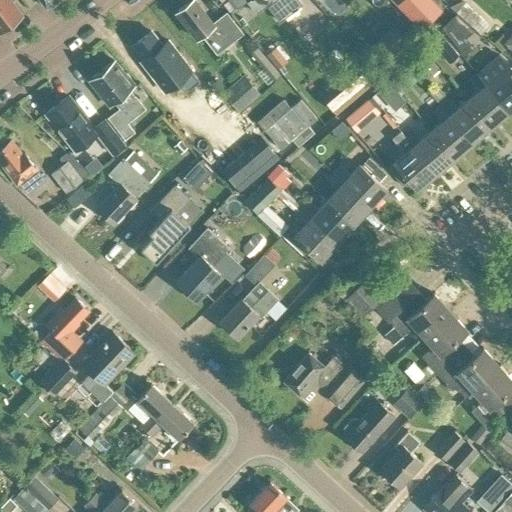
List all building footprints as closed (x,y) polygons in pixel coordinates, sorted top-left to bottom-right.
[(0,0),(0,31),(22,15),(10,0),(0,0)] [(202,34),(216,53),(243,33),(226,11),(212,22),(194,0),(190,0),(176,11),(196,38),(202,34)] [(230,0),(236,7),(245,0),(256,13),(270,2),(283,18),(301,4),(298,0),(230,0)] [(444,16),(429,0),(387,0),(422,37),(444,16)] [(469,0),(463,0),(457,7),(478,26),(487,15),(469,0)] [(463,55),(471,47),(446,21),(439,27),(463,55)] [(408,42),(392,25),(369,47),(385,64),(408,42)] [(151,31),(133,44),(144,58),(141,61),(164,90),(179,78),(187,90),(199,81),(168,40),(162,45),(151,31)] [(277,67),(286,60),(275,46),(266,54),(277,67)] [(425,79),(438,68),(425,53),(412,64),(425,79)] [(511,65),(499,54),(476,73),(508,111),(511,107),(511,65)] [(113,60),(89,79),(109,105),(114,101),(119,108),(107,117),(124,139),(135,131),(128,122),(145,108),(135,95),(134,96),(129,90),(135,85),(127,73),(125,74),(113,60)] [(400,93),(408,86),(397,73),(389,80),(400,93)] [(490,126),(508,111),(476,73),(468,80),(477,90),(467,99),(490,126)] [(240,113),(260,96),(259,95),(260,94),(243,74),(222,93),(240,113)] [(68,95),(46,112),(76,151),(99,133),(73,99),(71,100),(68,95)] [(490,126),(467,99),(457,108),(448,97),(440,104),(472,142),(490,126)] [(380,111),(368,98),(356,108),(368,121),(380,111)] [(184,134),(197,122),(178,102),(166,114),(184,134)] [(454,157),(472,142),(440,104),(432,110),(441,121),(431,130),(454,157)] [(454,157),(431,130),(420,139),(411,128),(404,134),(436,172),(454,157)] [(417,188),(436,172),(404,134),(396,141),(405,152),(394,161),(417,188)] [(239,190),(279,156),(262,135),(222,169),(239,190)] [(22,154),(11,139),(0,147),(0,161),(16,183),(18,182),(27,194),(45,179),(25,152),(22,154)] [(180,153),(186,147),(179,140),(173,146),(180,153)] [(157,173),(133,150),(125,159),(123,157),(109,173),(119,182),(97,207),(113,222),(136,197),(135,196),(157,173)] [(67,151),(58,158),(62,163),(50,172),(65,192),(90,173),(67,151)] [(333,172),(369,205),(386,188),(370,173),(377,165),(368,157),(361,165),(359,164),(350,174),(340,164),(333,172)] [(195,160),(179,177),(192,189),(208,172),(195,160)] [(260,210),(293,174),(278,161),(246,198),(260,210)] [(353,223),(369,205),(333,172),(326,179),(336,189),(327,199),(353,223)] [(152,234),(140,247),(155,261),(167,248),(169,250),(180,239),(177,237),(189,224),(176,211),(189,197),(174,183),(149,210),(159,219),(154,225),(148,231),(152,234)] [(337,241),(353,223),(327,199),(318,209),(307,199),(300,207),(337,241)] [(321,258),(337,241),(300,207),(294,214),(304,224),(294,234),(321,258)] [(208,227),(189,248),(198,256),(176,280),(184,288),(182,289),(194,300),(195,298),(196,299),(221,273),(213,266),(230,247),(208,227)] [(276,299),(277,298),(259,280),(274,264),(263,254),(244,275),(254,285),(242,298),(220,321),(236,336),(257,313),(260,316),(265,311),(276,299)] [(360,318),(389,290),(381,270),(365,279),(343,300),(360,318)] [(30,291),(47,307),(60,292),(42,276),(30,291)] [(423,334),(450,310),(433,292),(425,300),(407,279),(376,307),(387,319),(387,318),(402,335),(414,324),(423,334)] [(52,329),(41,341),(62,361),(82,340),(72,331),(78,323),(76,321),(88,309),(75,297),(64,309),(62,307),(46,324),(52,329)] [(284,307),(276,299),(265,311),(273,319),(284,307)] [(428,363),(436,373),(454,356),(466,346),(458,337),(467,329),(450,310),(423,334),(432,345),(421,355),(428,363)] [(85,419),(78,427),(91,438),(98,431),(121,405),(109,394),(113,391),(104,382),(134,351),(112,331),(82,363),(90,370),(80,381),(89,389),(102,402),(85,419)] [(474,355),(466,346),(454,356),(436,373),(452,389),(455,386),(465,396),(473,389),(499,365),(483,347),(474,355)] [(322,363),(308,351),(283,380),(307,401),(319,387),(341,406),(364,379),(349,366),(348,368),(331,353),(322,363)] [(42,382),(39,385),(51,396),(53,393),(73,373),(61,362),(60,363),(42,382)] [(413,381),(410,384),(416,390),(436,373),(428,363),(419,371),(422,374),(413,381)] [(511,379),(499,365),(473,389),(482,400),(470,410),(486,427),(504,411),(495,402),(511,386),(511,379)] [(146,430),(172,402),(151,382),(136,398),(151,413),(140,425),(146,430)] [(407,417),(422,401),(406,387),(392,403),(407,417)] [(384,425),(393,414),(373,397),(363,409),(367,412),(359,420),(356,418),(350,418),(343,427),(343,432),(346,434),(345,436),(361,450),(384,425)] [(172,402),(146,430),(151,436),(163,424),(178,438),(193,422),(172,402)] [(511,421),(500,439),(511,447),(511,421)] [(489,431),(481,424),(470,437),(479,444),(489,431)] [(466,432),(459,426),(454,431),(452,429),(434,449),(446,460),(464,440),(461,437),(466,432)] [(399,485),(421,461),(411,451),(420,441),(407,430),(393,445),(398,449),(381,468),(399,485)] [(74,437),(65,447),(75,457),(84,447),(74,437)] [(127,456),(140,469),(158,450),(144,438),(127,456)] [(459,471),(478,451),(466,440),(447,460),(459,471)] [(472,489),(455,473),(443,486),(443,485),(423,507),(429,511),(463,511),(467,507),(460,501),(472,489)] [(492,481),(491,482),(504,494),(511,485),(511,483),(500,473),(498,474),(492,481)] [(24,486),(47,508),(57,497),(45,487),(44,488),(31,475),(22,485),(24,486)] [(293,511),(298,508),(270,481),(250,502),(258,509),(254,511),(293,511)] [(31,511),(50,511),(47,508),(24,486),(14,496),(31,511)] [(89,498),(104,511),(129,511),(137,504),(121,488),(107,503),(95,492),(89,498)] [(511,511),(511,490),(501,503),(510,511),(511,511)] [(104,511),(89,498),(84,504),(92,511),(104,511)]
